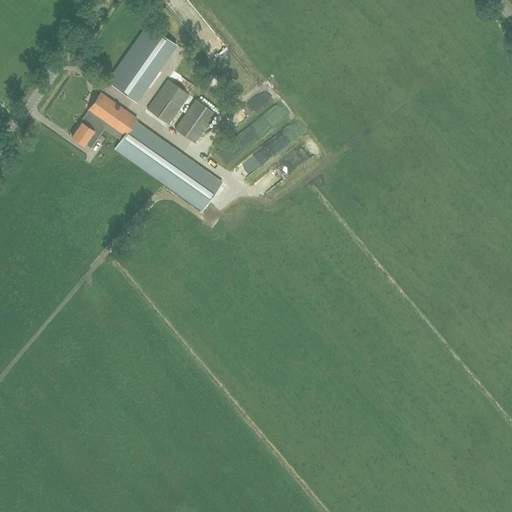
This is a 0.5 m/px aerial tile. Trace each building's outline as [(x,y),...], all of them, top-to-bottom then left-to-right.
[(163,62),(134,42),(107,80),(109,81),(136,101),(163,62)] [(195,89),(208,82),(203,72),(190,78),(195,89)] [(169,124),(189,95),(168,80),(147,109),(169,124)] [(136,119),(101,93),(80,121),(82,122),(72,137),(84,145),(85,144),(91,148),(100,135),(98,133),(103,126),(105,127),(108,124),(124,135),(115,148),(200,209),(220,182),(135,121),(136,119)] [(195,142),(216,113),(196,99),(175,129),(195,142)] [(276,163),(292,145),(286,139),(270,157),(276,163)] [(246,188),(253,182),(249,178),(243,184),(246,188)]
